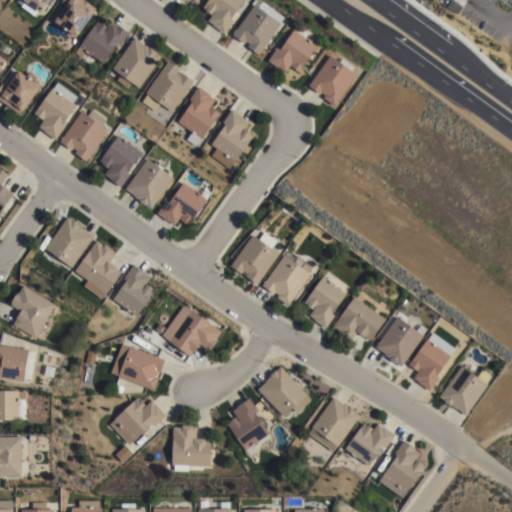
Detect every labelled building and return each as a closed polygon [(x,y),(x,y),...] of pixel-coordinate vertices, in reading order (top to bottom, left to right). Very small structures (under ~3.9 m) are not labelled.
[(46,0),(40,10),(25,0),(46,0)] [(75,37),(52,20),(57,14),(61,17),(68,7),(60,1),(60,0),(86,0),(96,7),(93,12),(75,37)] [(232,20),(223,33),(206,20),(211,13),(201,6),(205,0),(242,0),(230,18),(232,20)] [(231,34),(253,3),(263,11),(267,5),(284,17),(258,54),(247,46),(248,43),(245,40),(243,43),(231,34)] [(107,26),(111,20),(129,31),(120,45),(116,42),(103,63),(84,51),(81,56),(74,52),(97,20),(107,26)] [(266,60),(276,47),(278,49),(293,28),(317,46),(298,71),(289,64),(283,72),(269,62),(266,60)] [(125,87),(116,80),(120,74),(112,68),(134,37),(143,44),(144,43),(149,47),(150,46),(156,51),(155,52),(160,56),(138,87),(130,81),(125,87)] [(356,73),(334,105),(322,97),(324,94),(320,92),(319,93),(307,84),(329,54),(339,61),(341,58),(353,66),(351,70),(356,73)] [(176,72),(180,74),(182,72),(194,81),(172,112),(160,103),(154,111),(141,101),(147,93),(144,91),(167,61),(178,69),(176,72)] [(0,84),(2,82),(7,85),(18,70),(40,85),(19,114),(0,100),(0,84)] [(61,125),(64,126),(55,139),(38,127),(43,120),(33,113),(52,88),(57,81),(77,95),(72,102),(75,105),(61,125)] [(200,139),(200,138),(195,145),(186,139),(191,131),(177,121),(192,101),(189,99),(198,86),(215,99),(210,106),(219,113),(200,139)] [(228,156),(227,157),(222,153),(210,144),(225,124),(222,122),(232,108),(244,117),(243,118),(249,123),(245,129),(253,135),(234,161),(228,156)] [(74,153),(76,150),(72,147),(71,149),(59,141),(81,110),(107,129),(85,161),(74,153)] [(117,135),(125,141),(126,139),(129,142),(129,143),(141,152),(127,172),(129,174),(120,186),(104,174),(108,168),(101,163),(102,162),(99,160),(117,135)] [(145,204),(145,205),(138,201),(139,200),(124,189),(147,158),(173,177),(151,208),(145,204)] [(0,168),(7,174),(0,184),(7,189),(7,190),(12,194),(0,210),(0,168)] [(180,219),(182,216),(181,215),(173,225),(157,213),(166,200),(169,202),(183,182),(195,191),(196,190),(201,194),(205,187),(212,192),(188,225),(180,219)] [(66,217),(72,221),(73,219),(79,224),(78,225),(84,229),(84,230),(93,236),(71,267),(44,247),(66,217)] [(251,234),(278,254),(256,284),(244,276),(246,274),(242,271),(240,273),(229,266),(251,234)] [(96,240),(103,245),(104,244),(113,250),(112,250),(115,253),(109,262),(116,268),(116,269),(120,272),(105,294),(74,271),(96,240)] [(283,255),(284,256),(288,250),(312,267),(307,273),(309,274),(287,305),(276,297),(277,295),(274,292),(273,293),(261,285),(283,255)] [(136,316),(112,299),(126,280),(123,278),(133,265),(150,277),(145,283),(152,288),(151,288),(154,290),(136,316)] [(328,281),(328,280),(334,284),(333,285),(345,294),(331,313),(333,315),(324,328),(308,316),(312,310),(303,303),(321,277),(328,281)] [(55,305),(35,338),(12,324),(20,311),(9,304),(16,292),(18,293),(23,286),(55,305)] [(384,319),(369,341),(356,332),(349,342),(338,334),(339,333),(331,327),(353,296),(384,319)] [(161,335),(183,305),(192,310),(221,332),(216,339),(218,340),(209,351),(200,344),(194,352),(193,352),(190,356),(161,335)] [(396,316),(423,336),(400,367),(395,363),(395,364),(389,359),(390,358),(374,347),(396,316)] [(426,339),(434,345),(435,344),(439,346),(438,347),(450,356),(435,376),(438,378),(429,391),(417,382),(418,382),(412,378),(417,371),(408,365),(426,339)] [(164,360),(158,373),(157,372),(155,377),(158,378),(153,391),(117,376),(118,376),(110,373),(121,344),(129,347),(129,346),(164,360)] [(0,345),(27,349),(27,351),(34,352),(30,379),(23,378),(23,383),(0,379),(0,345)] [(461,366),(487,385),(466,415),(456,408),(455,409),(451,406),(450,407),(443,402),(444,401),(438,397),(461,366)] [(310,399),(307,401),(304,403),(296,413),(291,408),(282,417),(256,390),(265,381),(264,381),(269,376),(268,375),(273,370),(274,372),(279,367),(310,399)] [(116,385),(123,387),(121,393),(114,391),(116,385)] [(24,420),(0,420),(0,391),(18,391),(18,392),(24,392),(24,420)] [(337,447),(336,446),(332,451),(308,434),(311,429),(310,428),(332,397),(348,408),(348,407),(354,411),(354,412),(359,416),(337,447)] [(114,420),(114,419),(136,398),(139,401),(140,400),(145,406),(151,401),(155,406),(156,405),(165,416),(154,427),(152,424),(134,441),(133,440),(128,445),(110,424),(114,420)] [(226,424),(229,422),(228,421),(235,417),(231,411),(236,408),(236,407),(248,399),(257,412),(254,414),(268,434),(244,450),(226,424)] [(363,423),(372,429),(369,433),(370,434),(377,424),(394,436),(385,448),(382,446),(368,467),(344,449),(363,423)] [(173,427),(181,428),(181,425),(192,426),(192,427),(197,427),(196,439),(205,439),(205,440),(211,440),(210,467),(187,466),(187,472),(173,471),(173,465),(166,465),(166,460),(171,460),(173,427)] [(0,437),(20,437),(20,462),(27,462),(27,476),(0,476),(0,437)] [(396,455),(394,454),(403,441),(421,454),(416,461),(424,466),(402,498),(378,481),(396,455)] [(114,454),(124,445),(132,454),(122,463),(114,454)] [(0,511),(0,500),(12,500),(12,509),(12,511),(0,511)] [(78,508),(78,501),(89,501),(89,508),(92,508),(92,501),(99,501),(99,508),(100,508),(100,511),(71,511),(71,508),(78,508)] [(19,511),(52,511),(52,509),(44,509),(44,502),(30,502),(30,509),(19,509),(19,511)] [(198,511),(198,509),(220,509),(220,502),(230,502),(230,511),(198,511)]
